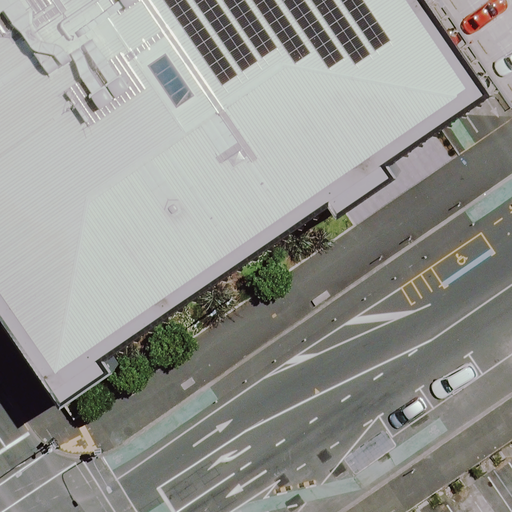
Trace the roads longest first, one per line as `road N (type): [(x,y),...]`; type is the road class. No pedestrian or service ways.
road 1 (tertiary): [(511,285),(436,337),(315,395)]
road 2 (tertiary): [(315,395),(146,511)]
road 3 (tertiary): [(315,395),(307,461),(270,511)]
